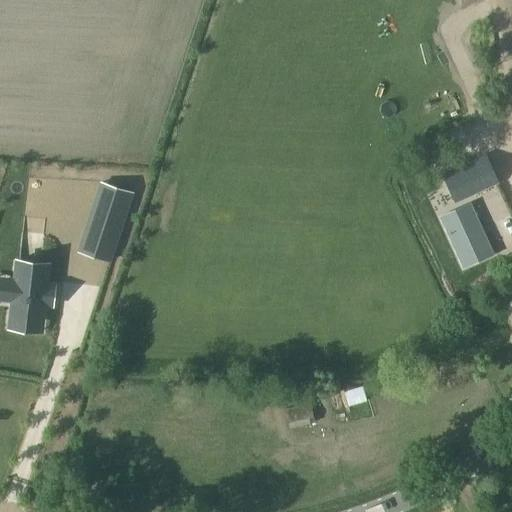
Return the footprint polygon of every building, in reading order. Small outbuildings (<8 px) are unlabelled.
[(111,153),(79,255),(120,269),(151,168),(111,153)] [(441,173),(454,201),(498,181),(484,153),(441,173)] [(469,204),(441,217),(464,266),(492,253),(469,204)] [(42,320),(43,304),(48,304),(50,286),(45,285),(47,269),(18,265),(16,282),(4,280),(2,299),(14,300),(12,317),(42,320)] [(349,405),(365,400),(361,387),(345,392),(349,405)] [(315,423),(311,403),(286,408),(290,428),(315,423)]
